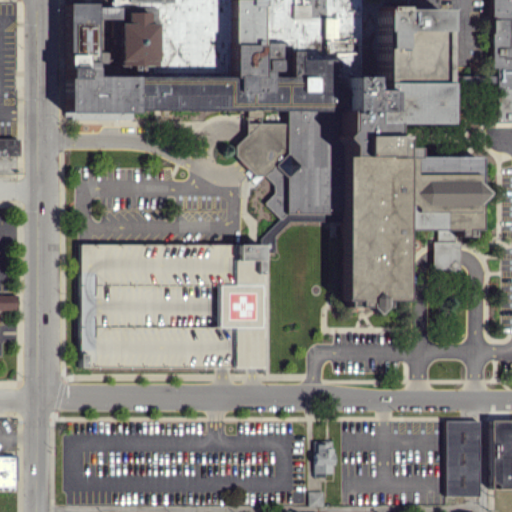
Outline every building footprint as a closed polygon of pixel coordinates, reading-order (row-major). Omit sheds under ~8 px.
[(337,299),(338,220),(286,220),(286,216),(277,217),(262,203),(272,192),(272,183),(261,173),(254,174),(232,154),(232,144),(243,133),(243,122),(256,122),(256,116),(244,116),(244,109),(131,109),(130,112),(61,111),(62,1),(90,1),(90,6),(107,6),(107,0),(406,0),(407,7),(437,8),(436,122),(362,121),(361,125),(355,125),(355,133),(390,134),(390,146),(401,146),(401,156),(474,156),(474,182),(481,192),(473,201),(473,227),(469,228),(469,235),(452,235),(452,241),(457,241),(458,269),(429,269),(430,240),(436,240),(434,228),(407,229),(407,211),(406,207),(403,204),(399,204),(399,299),(376,299),(376,307),(370,311),(362,305),(351,305),(352,299),(337,299)] [(511,0),(486,0),(485,122),(511,121),(511,0)] [(0,137),(0,155),(15,155),(15,137),(0,137)] [(81,242),(81,367),(268,366),(268,294),(268,241),(238,242),(81,242)] [(0,309),(13,310),(14,295),(0,294),(0,309)] [(475,419),(441,420),(442,495),(476,494),(475,419)] [(511,420),(486,420),(486,487),(511,486),(511,420)] [(329,475),(330,440),(311,440),(310,475),(329,475)] [(0,489),(13,490),(13,455),(0,455),(0,489)] [(305,505),(320,505),(321,491),(305,490),(305,505)]
